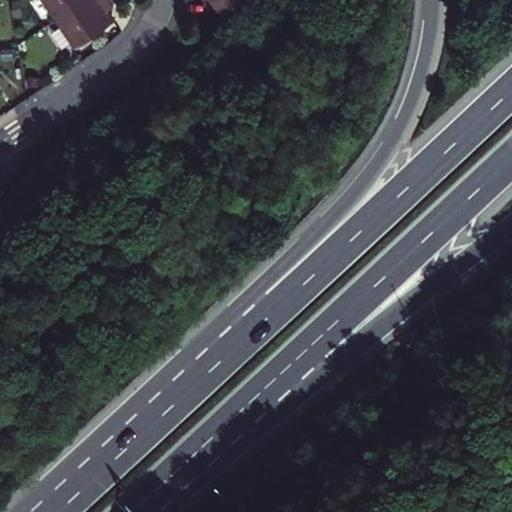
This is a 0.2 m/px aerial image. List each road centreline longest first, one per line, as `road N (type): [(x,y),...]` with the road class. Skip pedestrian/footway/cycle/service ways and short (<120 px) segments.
road 1 (trunk): [(433,0),(422,79),(382,158),(64,505)]
road 2 (trunk): [(511,89),(64,505)]
road 3 (trunk): [(184,462),(511,157)]
road 4 (trunk): [(184,462),(511,226)]
road 5 (residential): [(0,143),(139,46),(161,0)]
